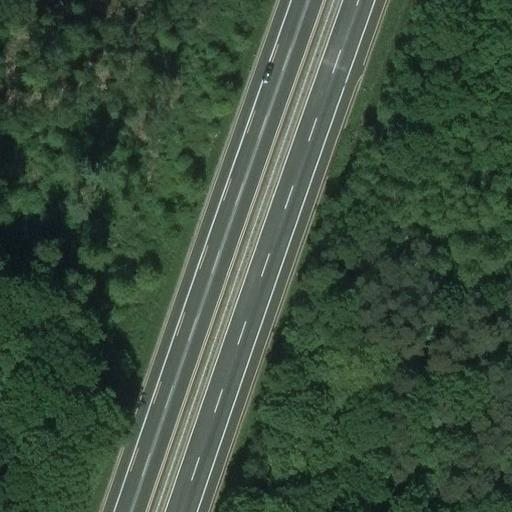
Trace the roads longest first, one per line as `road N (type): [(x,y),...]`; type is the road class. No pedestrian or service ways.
road 1 (motorway): [(310,0),(132,511)]
road 2 (motorway): [(183,511),(361,0)]
